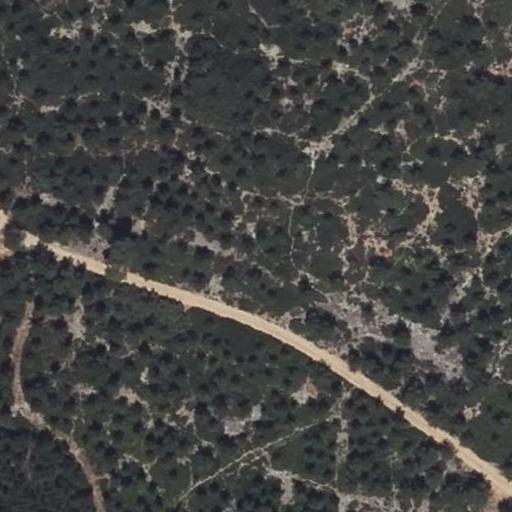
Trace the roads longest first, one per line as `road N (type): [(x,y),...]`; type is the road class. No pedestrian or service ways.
road 1 (track): [(511,483),(266,325),(104,280),(0,226)]
road 2 (track): [(108,511),(20,296),(28,211),(0,131)]
